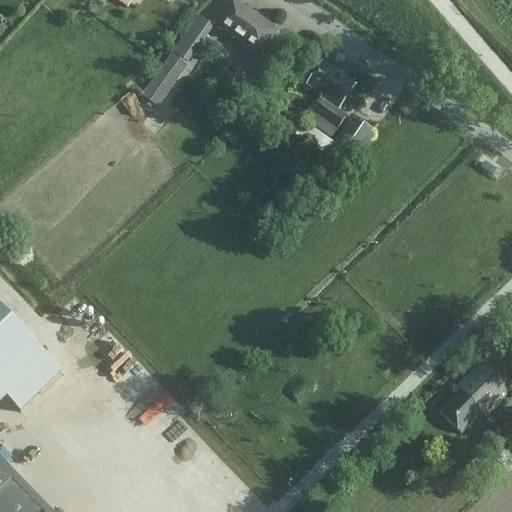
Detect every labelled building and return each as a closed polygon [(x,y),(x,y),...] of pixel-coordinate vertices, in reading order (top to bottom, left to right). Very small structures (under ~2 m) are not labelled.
[(247,11),(246,13),(231,2),(215,25),(260,57),(277,32),(247,11)] [(212,26),(198,17),(173,54),(187,63),(201,43),(212,26)] [(296,54),(283,45),(266,69),(278,79),(296,54)] [(188,67),(171,55),(141,97),(158,109),(188,67)] [(306,120),(332,139),(347,117),(339,111),(356,86),(323,64),(307,86),(322,96),(306,120)] [(331,151),(354,166),(375,134),(351,119),(331,151)] [(0,406),(7,399),(22,413),(62,374),(0,310),(0,406)] [(461,436),(481,415),(485,419),(511,391),(511,379),(487,356),(457,387),(461,391),(438,414),(461,436)] [(481,429),(494,440),(504,430),(491,418),(481,429)] [(0,511),(47,511),(0,462),(0,511)]
